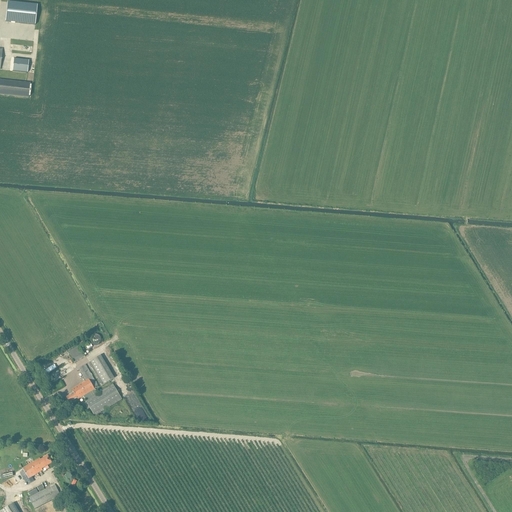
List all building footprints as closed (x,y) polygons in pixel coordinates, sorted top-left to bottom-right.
[(7,2),(5,22),(35,25),(37,5),(7,2)] [(14,59),(12,71),(27,73),(29,61),(14,59)] [(30,84),(29,84),(30,79),(26,78),(26,83),(0,80),(0,94),(28,98),(30,84)] [(98,345),(99,345),(99,344),(100,343),(101,343),(101,342),(101,341),(101,340),(101,339),(101,338),(101,337),(100,336),(99,335),(98,335),(97,334),(96,334),(95,334),(94,334),(93,335),(92,335),(91,336),(91,337),(91,338),(90,339),(90,340),(90,341),(91,342),(91,343),(92,344),(93,345),(94,345),(95,345),(96,345),(97,345),(98,345)] [(79,346),(69,352),(75,363),(85,357),(79,346)] [(101,355),(89,363),(102,385),(114,378),(101,355)] [(42,368),(46,374),(55,368),(50,362),(42,368)] [(78,369),(85,381),(71,389),(74,393),(66,397),(70,403),(77,398),(78,399),(95,389),(99,386),(86,364),(78,369)] [(122,399),(113,384),(85,400),(94,416),(122,399)] [(130,388),(125,390),(128,398),(133,396),(130,388)] [(52,463),(47,455),(40,460),(40,458),(23,469),(24,471),(20,473),(27,485),(34,481),(32,477),(43,470),(42,469),(45,467),(46,470),(49,468),(48,465),(52,463)] [(55,484),(29,497),(35,509),(61,495),(55,484)] [(18,511),(14,503),(0,511),(18,511)]
